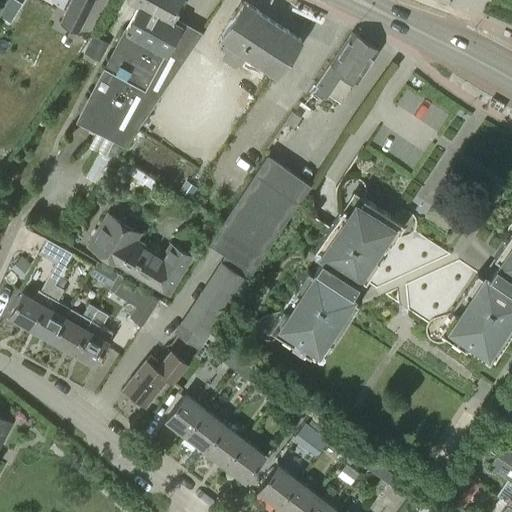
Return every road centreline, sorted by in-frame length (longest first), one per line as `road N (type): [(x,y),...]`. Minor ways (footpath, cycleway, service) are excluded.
road 1 (unclassified): [(259,288),(411,57),(443,39)]
road 2 (unclassified): [(204,511),(94,417),(0,366)]
